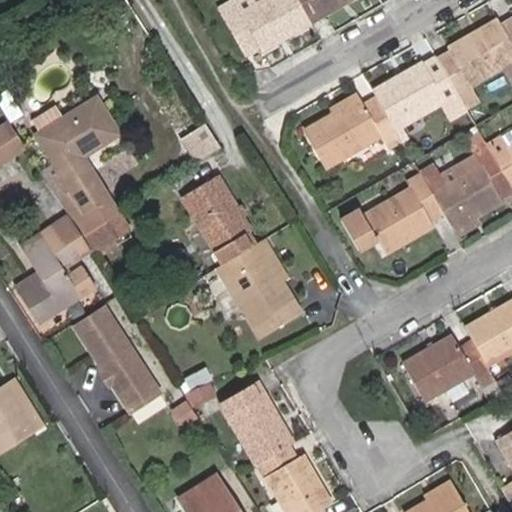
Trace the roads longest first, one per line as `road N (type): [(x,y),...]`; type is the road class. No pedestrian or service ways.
road 1 (residential): [(378,459),(341,428),(325,397),(340,350),(511,248)]
road 2 (residential): [(241,112),(444,0)]
